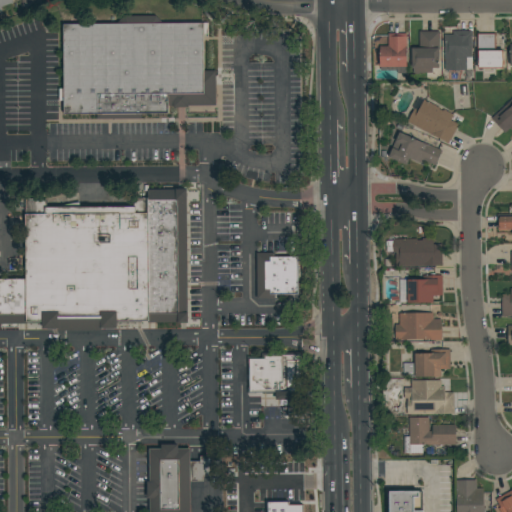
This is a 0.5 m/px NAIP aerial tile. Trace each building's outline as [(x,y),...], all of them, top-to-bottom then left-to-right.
[(0,0),(13,0),(14,2),(1,7),(3,14),(0,15),(0,0)] [(142,114),(142,119),(97,119),(97,114),(64,114),(64,101),(59,101),(59,89),(64,89),(63,25),(117,24),(124,16),(156,16),(160,20),(160,24),(208,23),(208,34),(204,34),(204,71),(216,71),(216,105),(169,106),(169,114),(142,114)] [(440,31),(440,51),(439,51),(439,68),(433,68),(433,73),(420,73),(419,74),(417,74),(416,74),(415,74),(414,73),(414,69),(412,69),(412,48),(420,48),(420,32),(440,31)] [(472,31),(472,36),(472,69),(467,69),(467,70),(445,70),(444,35),(453,35),(453,31),(472,31)] [(388,46),(388,34),(407,34),(407,67),(380,67),(380,46),(388,46)] [(495,34),(495,51),(503,51),(503,68),(479,68),(478,34),(495,34)] [(454,115),(451,120),(459,125),(449,144),(434,136),(407,122),(415,109),(413,108),(418,98),(424,100),(424,99),(440,108),(439,109),(443,111),(444,109),(454,115)] [(511,99),(511,127),(505,133),(492,119),(511,99)] [(436,166),(423,160),(422,164),(409,158),(407,165),(389,157),(400,132),(428,145),(442,151),(436,166)] [(147,198),(147,189),(187,189),(188,322),(148,323),(148,322),(148,315),(148,215),(147,198)] [(117,328),(102,328),(102,330),(59,330),(59,328),(43,328),(43,322),(27,322),(27,315),(26,279),(26,199),(46,199),(46,208),(135,207),(135,199),(147,198),(148,215),(148,315),(148,322),(117,322),(117,328)] [(511,235),(511,231),(498,231),(498,215),(511,214),(511,235)] [(393,240),(417,239),(417,240),(422,240),(422,238),(433,238),(433,244),(442,244),(442,266),(396,267),(396,253),(393,253),(393,252),(386,252),(386,241),(393,240)] [(275,253),(275,257),(298,257),(299,294),(275,294),(275,299),(257,299),(257,253),(275,253)] [(443,295),(433,295),(433,303),(408,303),(408,280),(428,280),(428,276),(442,276),(443,295)] [(0,279),(26,279),(27,315),(0,315),(0,279)] [(502,295),(511,295),(511,289),(511,316),(502,316),(502,295)] [(395,325),(399,325),(399,313),(433,313),(433,319),(441,319),(442,340),(431,340),(431,339),(395,341),(395,325)] [(0,315),(27,315),(27,322),(27,323),(0,323),(0,315)] [(450,350),(450,369),(441,369),(441,377),(415,377),(415,376),(404,376),(404,363),(415,363),(415,354),(431,354),(431,350),(450,350)] [(277,400),(277,392),(250,392),(249,359),(262,359),(262,353),(302,353),(303,386),(300,386),(300,395),(292,395),(292,400),(277,400)] [(454,414),(408,415),(407,399),(405,399),(405,388),(411,388),(411,381),(442,380),(442,387),(446,387),(446,393),(454,392),(454,414)] [(429,418),(429,431),(433,431),(432,425),(456,425),(456,445),(427,445),(423,445),(423,453),(404,453),(404,437),(410,436),(409,418),(429,418)] [(191,448),(191,461),(201,461),(201,456),(214,456),(214,477),(204,477),(204,482),(191,482),(191,511),(150,511),(150,449),(191,448)] [(477,488),(484,488),(484,511),(457,511),(457,480),(477,480),(477,488)] [(511,511),(500,511),(499,509),(501,507),(496,499),(511,490),(511,511)] [(390,511),(390,491),(424,491),(424,511),(390,511)] [(265,511),(265,494),(287,493),(287,496),(304,496),(304,511),(265,511)]
